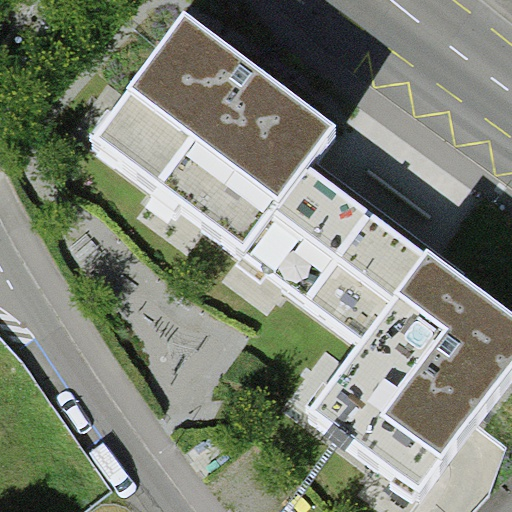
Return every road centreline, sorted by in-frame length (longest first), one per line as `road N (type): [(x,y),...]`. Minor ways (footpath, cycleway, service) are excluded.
road 1 (residential): [(0,271),(176,511)]
road 2 (residential): [(511,91),(391,0)]
